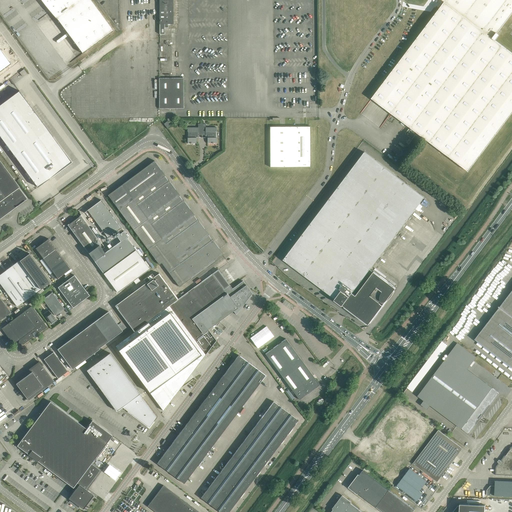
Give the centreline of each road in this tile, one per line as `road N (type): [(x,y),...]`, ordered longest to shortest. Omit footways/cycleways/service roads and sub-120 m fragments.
road 1 (unknown): [(359,344),(439,226),(434,205),(395,168),(360,149),(268,273)]
road 2 (unclassified): [(103,511),(277,281)]
road 3 (unclassified): [(46,213),(101,289),(100,299),(24,356),(11,356),(0,342)]
road 4 (tertiary): [(390,363),(511,203)]
road 5 (unclassified): [(277,281),(154,140)]
road 6 (unclassified): [(106,169),(0,27)]
road 7 (tertiary): [(280,511),(385,370)]
road 8 (unclassified): [(430,511),(511,404)]
road 9 (unknown): [(148,19),(49,94)]
